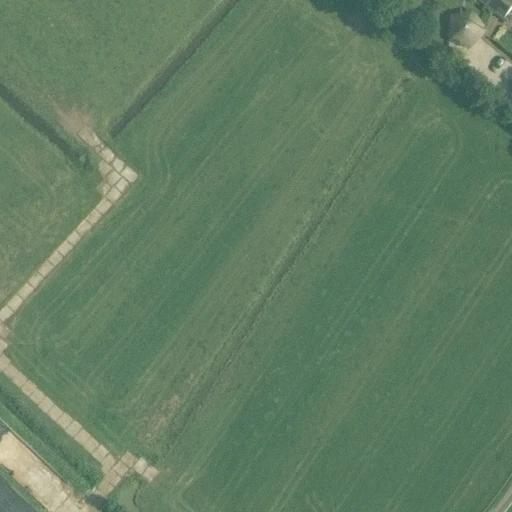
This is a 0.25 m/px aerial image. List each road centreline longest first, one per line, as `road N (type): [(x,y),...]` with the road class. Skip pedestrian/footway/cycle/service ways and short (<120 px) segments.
road 1 (track): [(83,133),(130,177),(0,319)]
road 2 (track): [(0,362),(108,460),(109,476),(87,511)]
